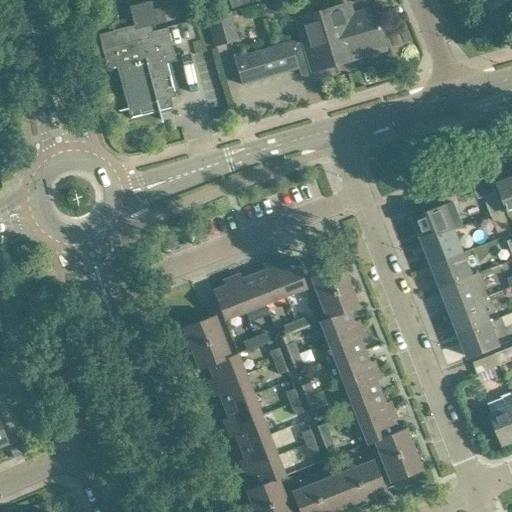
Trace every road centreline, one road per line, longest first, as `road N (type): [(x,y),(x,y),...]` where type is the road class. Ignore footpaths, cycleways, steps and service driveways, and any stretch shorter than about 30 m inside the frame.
road 1 (residential): [(479,493),(356,196)]
road 2 (secondary): [(185,511),(80,238)]
road 3 (tertiary): [(110,195),(336,129)]
road 4 (residential): [(158,272),(356,196)]
road 5 (secondary): [(58,159),(27,0)]
road 6 (residential): [(105,511),(92,480),(74,468),(45,467),(0,486)]
road 7 (tertiary): [(336,129),(453,95)]
